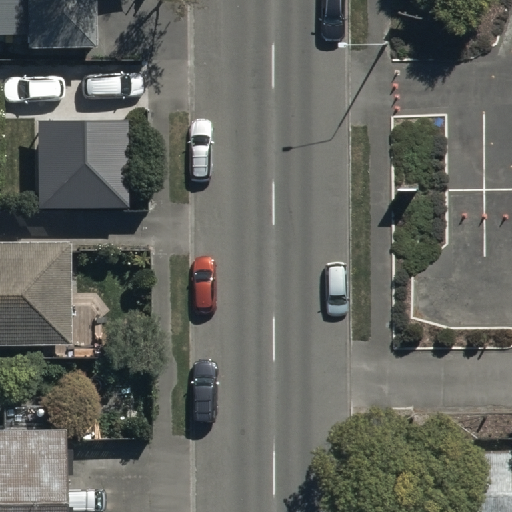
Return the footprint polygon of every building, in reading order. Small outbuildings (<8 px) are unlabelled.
[(0,0),(0,26),(24,27),(23,35),(93,36),(93,0),(0,0)] [(129,121),(37,122),(38,208),(130,207),(129,121)] [(0,231),(0,336),(68,336),(68,231),(0,231)] [(0,511),(65,511),(65,413),(0,413),(0,511)] [(511,511),(511,443),(458,443),(456,511),(511,511)]
